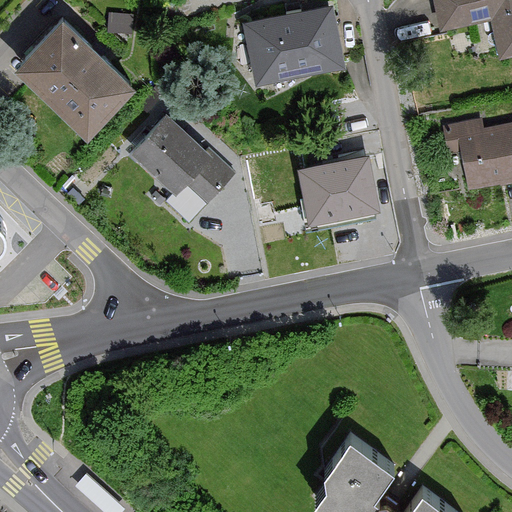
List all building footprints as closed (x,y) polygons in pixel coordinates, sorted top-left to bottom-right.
[(511,0),(436,0),(442,28),(492,17),(500,55),(511,52),(511,0)] [(349,68),(336,3),(247,20),(259,85),(349,68)] [(139,84),(67,15),(20,64),(92,133),(139,84)] [(208,204),(236,174),(171,113),(133,152),(179,195),(188,185),(208,204)] [(511,123),(486,129),(484,121),(446,129),(452,155),(464,152),(472,190),(511,181),(511,123)] [(370,156),(302,169),(311,220),(380,207),(370,156)] [(454,511),(425,491),(409,511),(399,511),(377,496),(396,468),(352,437),(328,471),(329,486),(318,502),(334,511),(333,511),(454,511)] [(130,496),(94,465),(85,476),(121,507),(130,496)]
